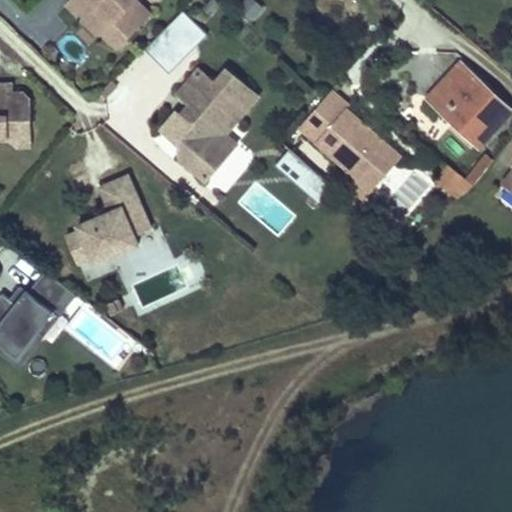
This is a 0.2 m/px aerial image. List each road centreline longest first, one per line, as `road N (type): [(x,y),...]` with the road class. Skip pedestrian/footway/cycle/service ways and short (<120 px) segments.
road 1 (track): [(0,436),(150,380),(511,286)]
road 2 (track): [(370,323),(299,366),(247,436),(221,511)]
road 3 (unknown): [(91,119),(0,26)]
